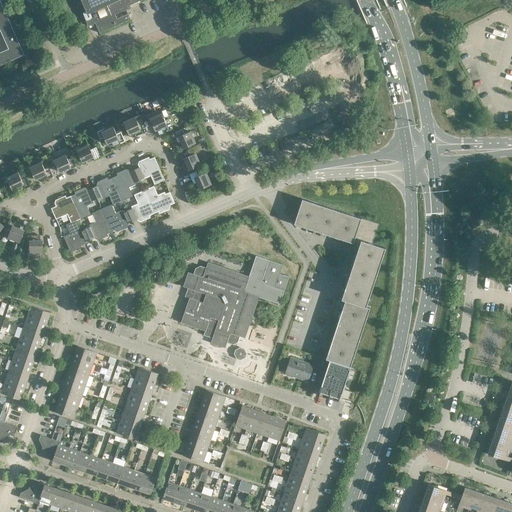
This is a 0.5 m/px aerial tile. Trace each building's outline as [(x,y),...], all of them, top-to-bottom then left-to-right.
[(0,0),(0,65),(22,55),(24,55),(0,0)] [(81,0),(87,13),(83,15),(88,26),(95,23),(99,33),(131,19),(128,14),(116,20),(114,15),(131,7),(129,4),(133,2),(133,4),(141,0),(81,0)] [(148,120),(150,119),(155,130),(160,128),(162,133),(170,129),(166,120),(164,121),(163,118),(162,114),(161,114),(157,115),(155,112),(146,116),(148,120)] [(138,124),(135,117),(123,122),(123,120),(119,122),(122,129),(125,127),(128,134),(131,133),(133,137),(147,131),(143,122),(138,124)] [(116,134),(113,127),(102,132),(101,130),(97,132),(100,139),(104,137),(107,144),(111,142),(113,146),(125,141),(121,132),(116,134)] [(178,142),(180,141),(183,148),(195,143),(190,131),(184,134),(182,129),(174,133),(178,142)] [(90,149),(88,145),(77,150),(76,148),(72,150),(75,157),(79,155),(82,162),(93,157),(94,159),(100,156),(96,147),(90,149)] [(183,164),(185,163),(188,170),(200,165),(195,153),(189,155),(187,151),(179,155),(183,164)] [(69,162),(65,155),(54,160),(53,158),(49,160),(52,167),(56,165),(59,172),(70,167),(71,169),(76,166),(73,160),(69,162)] [(139,167),(134,169),(139,180),(150,175),(154,184),(164,180),(154,157),(150,159),(149,157),(141,160),(142,163),(138,164),(139,167)] [(44,169),(41,162),(30,167),(29,166),(25,167),(28,174),(32,173),(35,179),(46,174),(48,178),(53,176),(49,167),(44,169)] [(216,171),(213,164),(190,174),(192,180),(195,179),(199,189),(211,184),(207,175),(216,171)] [(139,180),(134,169),(130,172),(129,170),(125,172),(124,170),(116,173),(117,176),(113,178),(123,200),(132,196),(128,185),(139,180)] [(21,179),(18,172),(7,178),(6,176),(2,178),(5,185),(9,183),(12,189),(23,184),(25,189),(30,186),(26,177),(21,179)] [(92,188),(97,199),(98,201),(109,196),(113,204),(123,200),(113,178),(108,180),(107,177),(100,181),(101,183),(97,185),(97,186),(92,188)] [(154,186),(144,190),(154,213),(158,211),(159,213),(167,210),(166,208),(170,206),(170,205),(174,203),(170,192),(165,194),(164,192),(157,195),(154,186)] [(97,199),(92,188),(88,190),(87,189),(83,190),(82,188),(74,192),(75,194),(71,196),(81,219),(90,214),(87,206),(93,203),(92,201),(97,199)] [(154,213),(144,190),(134,195),(138,204),(131,206),(132,208),(127,210),(132,221),(137,219),(137,220),(141,219),(142,221),(150,217),(149,215),(154,213)] [(67,214),(71,222),(71,223),(76,220),(76,221),(81,219),(71,196),(66,198),(65,196),(58,199),(58,201),(55,203),(56,206),(51,208),(56,219),(67,214)] [(322,205),(302,199),(294,224),(314,230),(322,205)] [(112,205),(102,209),(112,232),(116,230),(117,232),(125,228),(124,226),(128,224),(127,223),(132,221),(127,210),(123,212),(122,210),(115,213),(112,205)] [(341,212),(322,205),(314,230),(333,236),(341,212)] [(112,232),(102,209),(92,213),(96,222),(89,225),(90,227),(85,229),(90,240),(95,238),(95,239),(99,237),(100,239),(108,236),(107,234),(112,232)] [(361,218),(341,212),(333,236),(353,243),(354,239),(361,218)] [(378,224),(361,218),(354,239),(353,243),(359,245),(360,241),(360,240),(372,243),(378,224)] [(71,223),(71,222),(66,224),(70,233),(63,236),(69,250),(73,248),(74,250),(82,247),(81,245),(86,243),(85,242),(90,240),(85,229),(81,231),(76,221),(76,220),(71,223)] [(5,229),(10,231),(7,237),(19,242),(24,230),(17,227),(18,225),(9,221),(5,229)] [(28,245),(29,245),(30,250),(28,250),(28,258),(40,257),(40,253),(42,253),(42,240),(37,240),(37,235),(27,235),(28,245)] [(372,243),(360,240),(360,241),(359,245),(354,260),(378,268),(385,248),(372,243)] [(14,243),(11,252),(16,254),(19,245),(14,243)] [(283,265),(256,256),(253,266),(249,277),(208,262),(205,269),(199,267),(197,268),(195,274),(188,272),(183,286),(188,288),(185,297),(189,298),(181,322),(205,331),(204,335),(212,338),(211,343),(225,348),(227,341),(233,343),(236,341),(238,336),(245,338),(259,296),(280,304),(289,277),(280,274),(283,265)] [(378,268),(354,260),(347,279),(372,287),(378,268)] [(372,287),(347,279),(341,299),(345,300),(366,307),(366,306),(372,287)] [(366,307),(345,300),(338,319),(363,328),(370,308),(366,306),(366,307)] [(50,313),(31,306),(27,317),(47,324),(50,313)] [(47,324),(27,317),(23,328),(43,335),(47,324)] [(363,328),(338,319),(332,339),(357,347),(363,328)] [(43,335),(23,328),(19,339),(39,346),(43,335)] [(39,346),(19,339),(16,350),(35,356),(39,346)] [(332,339),(325,359),(329,360),(350,367),(357,347),(332,339)] [(97,353),(77,346),(73,357),(93,364),(97,353)] [(237,350),(235,354),(234,355),(236,359),(240,360),(246,358),(247,354),(245,350),(244,350),(239,349),(237,350)] [(35,356),(16,350),(12,360),(32,367),(35,356)] [(290,358),(285,373),(287,374),(287,375),(293,377),(293,376),(308,381),(312,369),(312,367),(321,370),(325,359),(315,356),(312,365),(308,364),(290,358)] [(93,364),(73,357),(69,368),(89,375),(93,364)] [(32,367),(12,360),(8,371),(28,378),(32,367)] [(329,360),(319,392),(340,398),(350,367),(329,360)] [(158,374),(139,367),(135,378),(155,385),(158,374)] [(89,375),(69,368),(66,379),(85,386),(89,375)] [(28,378),(8,371),(5,382),(24,389),(28,378)] [(155,385),(135,378),(131,389),(151,396),(155,385)] [(85,386),(66,379),(62,390),(82,396),(85,386)] [(24,389),(5,382),(1,393),(20,400),(24,389)] [(151,396),(131,389),(128,400),(147,407),(151,396)] [(82,396),(62,390),(58,400),(78,407),(82,396)] [(225,397),(206,390),(202,401),(221,408),(225,397)] [(78,407),(58,400),(55,412),(74,418),(78,407)] [(147,407),(128,400),(124,411),(143,417),(147,407)] [(221,408),(202,401),(198,412),(218,419),(221,408)] [(511,404),(505,402),(501,412),(511,416),(511,404)] [(253,410),(242,406),(235,426),(246,429),(253,410)] [(264,413),(253,410),(246,429),(257,433),(264,413)] [(143,417),(124,411),(120,421),(140,428),(143,417)] [(218,419),(198,412),(194,423),(214,429),(218,419)] [(511,416),(501,412),(498,423),(511,427),(511,416)] [(275,417),(264,413),(257,433),(268,437),(275,417)] [(59,416),(56,425),(64,427),(67,419),(59,416)] [(286,421),(275,417),(268,437),(279,441),(286,421)] [(0,420),(0,439),(16,432),(18,427),(0,420)] [(140,428),(120,421),(116,433),(136,439),(140,428)] [(214,429),(194,423),(191,433),(210,440),(214,429)] [(511,427),(498,423),(495,433),(511,438),(511,427)] [(326,435),(306,428),(302,439),(322,446),(326,435)] [(210,440),(191,433),(187,444),(207,451),(210,440)] [(511,442),(511,438),(495,433),(491,443),(510,450),(511,442)] [(60,441),(40,435),(39,439),(48,459),(52,460),(58,444),(59,445),(60,441)] [(322,446),(302,439),(298,450),(318,457),(322,446)] [(510,450),(491,443),(487,454),(511,462),(511,459),(511,458),(507,457),(510,450)] [(69,448),(59,445),(58,444),(52,460),(64,464),(69,448)] [(207,451),(187,444),(183,456),(203,462),(207,451)] [(80,452),(69,448),(64,464),(74,468),(80,452)] [(318,457),(298,450),(295,461),(314,468),(318,457)] [(91,456),(80,452),(74,468),(85,472),(91,456)] [(102,459),(91,456),(85,472),(96,475),(102,459)] [(112,463),(102,459),(96,475),(107,479),(112,463)] [(180,460),(178,469),(184,471),(187,462),(180,460)] [(314,468),(295,461),(291,472),(311,478),(314,468)] [(123,467),(112,463),(107,479),(118,483),(123,467)] [(197,466),(190,464),(188,469),(195,472),(197,466)] [(134,470),(123,467),(118,483),(128,487),(134,470)] [(145,474),(134,470),(128,487),(139,490),(145,474)] [(311,478),(291,472),(287,483),(307,489),(311,478)] [(156,478),(145,474),(139,490),(151,494),(156,478)] [(179,486),(168,482),(162,498),(173,502),(179,486)] [(44,484),(40,483),(21,492),(19,497),(38,504),(40,501),(39,500),(44,484)] [(307,489),(287,483),(284,493),(303,500),(307,489)] [(55,488),(44,484),(39,500),(40,501),(50,504),(55,488)] [(428,484),(425,495),(446,502),(448,495),(451,496),(452,493),(428,484)] [(190,489),(179,486),(173,502),(184,506),(190,489)] [(460,511),(462,507),(469,510),(475,491),(465,487),(462,496),(460,499),(456,511),(459,511),(460,511)] [(66,492),(55,488),(50,504),(61,508),(66,492)] [(201,493),(190,489),(184,506),(195,509),(201,493)] [(479,511),(486,494),(475,491),(469,510),(475,511),(479,511)] [(77,495),(66,492),(61,508),(72,511),(77,495)] [(206,511),(211,497),(201,493),(195,509),(202,511),(206,511)] [(303,500),(284,493),(280,504),(300,511),(303,500)] [(490,511),(496,498),(486,494),(479,511),(490,511)] [(83,511),(88,499),(77,495),(72,511),(83,511)] [(441,511),(446,502),(425,495),(421,505),(441,511)] [(218,511),(222,500),(211,497),(206,511),(218,511)] [(502,511),(506,501),(496,498),(490,511),(502,511)] [(95,511),(99,503),(88,499),(83,511),(95,511)] [(230,511),(233,504),(222,500),(218,511),(230,511)] [(511,511),(511,503),(506,501),(502,511),(511,511)] [(107,511),(110,507),(99,503),(95,511),(107,511)]
